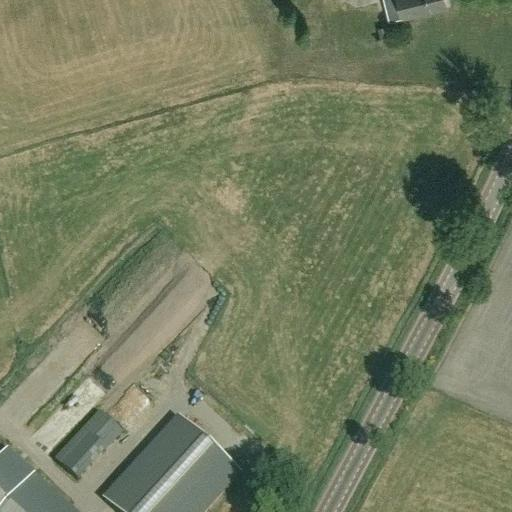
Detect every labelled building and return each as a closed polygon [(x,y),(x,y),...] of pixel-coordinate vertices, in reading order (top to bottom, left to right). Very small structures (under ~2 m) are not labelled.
[(399,0),(404,16),(448,5),(446,0),(399,0)] [(160,348),(206,295),(188,279),(142,332),(160,348)] [(120,294),(80,331),(100,353),(140,316),(120,294)] [(122,360),(135,373),(153,354),(141,341),(122,360)] [(133,428),(157,401),(146,391),(122,418),(133,428)] [(105,410),(61,458),(82,478),(127,431),(105,410)] [(180,420),(105,502),(115,511),(206,511),(240,475),(180,420)] [(0,511),(76,511),(8,450),(0,459),(0,511)]
